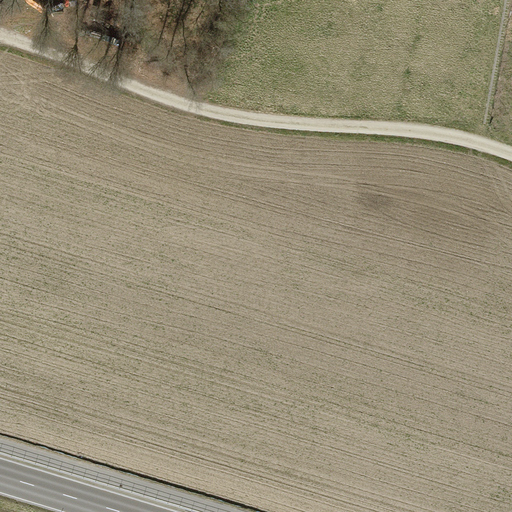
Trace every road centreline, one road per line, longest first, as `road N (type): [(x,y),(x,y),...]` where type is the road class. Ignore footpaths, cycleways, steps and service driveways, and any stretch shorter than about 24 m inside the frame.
road 1 (track): [(511,157),(417,129),(257,119),(194,105),(0,35)]
road 2 (secondary): [(0,474),(121,511)]
